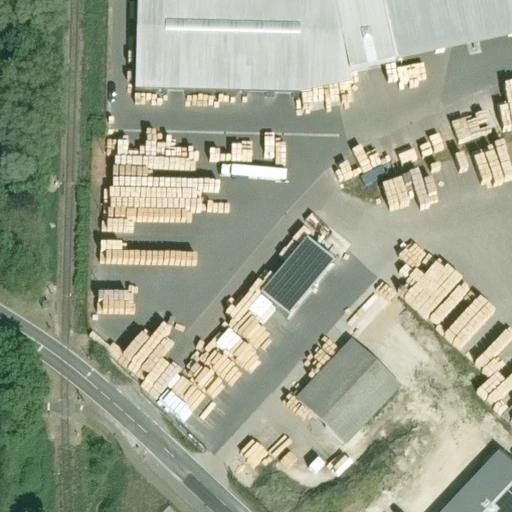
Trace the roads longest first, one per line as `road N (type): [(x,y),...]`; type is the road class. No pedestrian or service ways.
road 1 (secondary): [(226,511),(63,362),(0,324)]
road 2 (unknown): [(310,200),(420,228),(481,210)]
